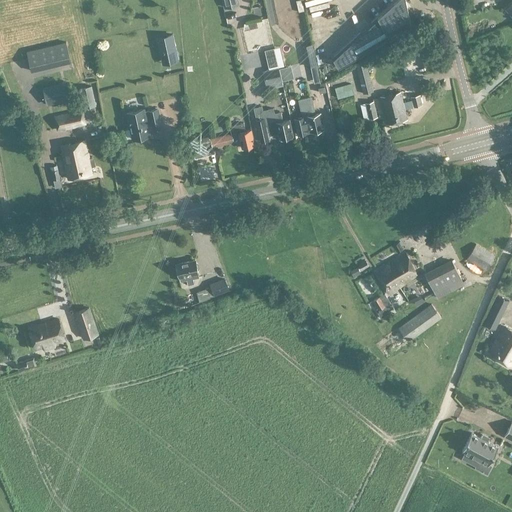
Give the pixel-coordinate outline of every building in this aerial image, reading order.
[(304,10),(301,0),(296,0),(298,12),(304,10)] [(339,0),(310,0),(314,16),(340,10),(339,4),(340,4),(339,0)] [(338,67),(411,25),(405,0),(394,0),(377,16),(378,18),(333,58),(338,67)] [(177,61),(171,34),(157,37),(163,64),(177,61)] [(70,62),(66,42),(27,51),(31,71),(70,62)] [(363,94),(373,91),(364,60),(355,62),(363,94)] [(282,85),(278,67),(263,71),(267,89),(282,85)] [(418,85),(421,95),(429,93),(427,82),(418,85)] [(337,99),(354,94),(350,83),(334,88),(337,99)] [(66,100),(63,84),(43,89),(47,104),(66,100)] [(92,86),(79,89),(83,109),(96,106),(92,86)] [(411,101),(403,103),(400,92),(380,97),(387,124),(407,119),(404,109),(421,105),(419,95),(410,97),(411,101)] [(313,115),(309,97),(298,100),(302,117),(306,116),(308,123),(309,123),(311,132),(324,129),(320,113),(313,115)] [(373,101),(360,104),(364,120),(377,117),(373,101)] [(266,126),(277,124),(280,139),(292,136),(289,120),(283,121),(281,112),(274,113),(273,108),(262,110),(261,106),(253,108),(261,142),(269,140),(266,126)] [(160,123),(157,109),(144,112),(143,109),(127,113),(133,139),(149,136),(147,126),(160,123)] [(57,131),(86,124),(82,110),(54,116),(57,131)] [(234,142),(233,136),(239,135),(242,148),(255,145),(251,129),(246,131),(243,122),(230,126),(232,133),(209,139),(191,144),(195,159),(214,154),(213,148),(234,142)] [(91,174),(90,168),(95,167),(94,159),(93,159),(92,156),(87,157),(84,141),(61,146),(68,179),(91,174)] [(57,165),(50,167),(53,180),(55,188),(61,187),(57,165)] [(398,253),(402,250),(403,249),(399,242),(393,246),(398,253)] [(495,256),(476,244),(467,259),(486,271),(495,256)] [(405,253),(376,272),(388,294),(417,275),(405,253)] [(434,293),(462,280),(451,259),(424,273),(434,293)] [(194,282),(193,278),(199,277),(198,273),(198,270),(199,268),(198,263),(196,262),(195,260),(176,264),(177,266),(175,268),(175,273),(178,273),(180,281),(186,280),(187,283),(194,282)] [(366,260),(358,265),(361,270),(369,266),(366,260)] [(361,273),(357,267),(350,271),(354,277),(361,273)] [(225,281),(210,286),(214,296),(228,290),(225,281)] [(210,286),(196,292),(199,303),(214,297),(214,296),(210,286)] [(384,293),(372,301),(379,311),(377,312),(381,318),(388,314),(387,312),(393,307),(384,293)] [(484,324),(495,330),(509,300),(498,295),(484,324)] [(398,328),(408,342),(442,318),(432,304),(398,328)] [(84,339),(98,334),(89,308),(75,313),(84,339)] [(58,319),(29,328),(36,349),(44,346),(45,349),(54,346),(53,344),(64,340),(58,319)] [(511,367),(511,366),(511,331),(505,327),(498,340),(496,339),(488,353),(511,367)] [(19,371),(36,365),(34,357),(16,362),(19,371)] [(488,465),(498,447),(471,433),(462,451),(465,452),(462,458),(476,466),(479,460),(488,465)]
